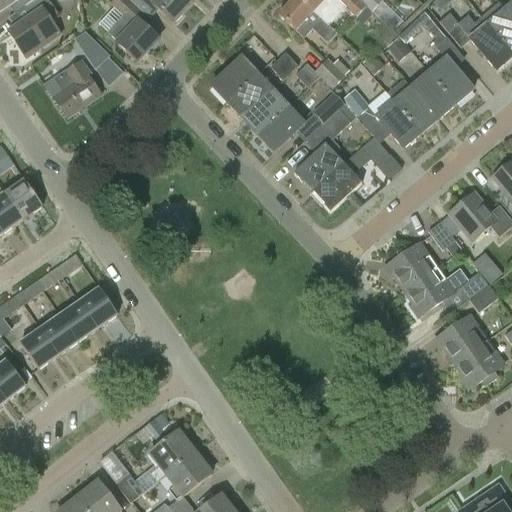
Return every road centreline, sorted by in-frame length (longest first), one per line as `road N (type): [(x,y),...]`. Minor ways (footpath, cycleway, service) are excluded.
road 1 (residential): [(332,267),(165,83)]
road 2 (residential): [(332,267),(511,116)]
road 3 (residential): [(10,511),(192,377)]
road 4 (residential): [(467,448),(332,267)]
road 5 (residential): [(0,452),(163,336)]
road 6 (residential): [(285,511),(192,377)]
road 7 (residential): [(64,192),(165,83)]
road 8 (residential): [(163,336),(83,219)]
